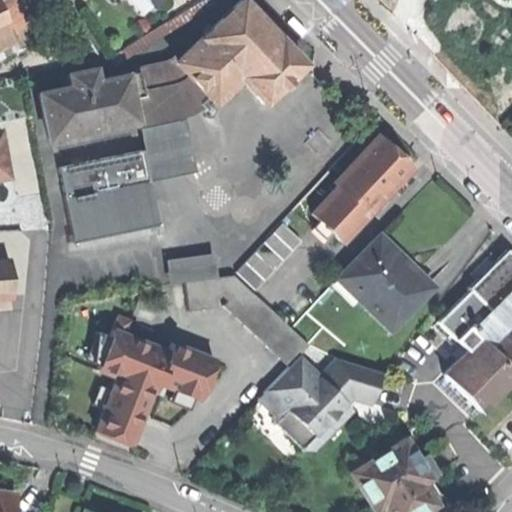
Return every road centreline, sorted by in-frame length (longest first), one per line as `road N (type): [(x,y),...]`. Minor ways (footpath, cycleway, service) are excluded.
road 1 (secondary): [(511,194),(320,0)]
road 2 (residential): [(199,511),(92,459),(0,435)]
